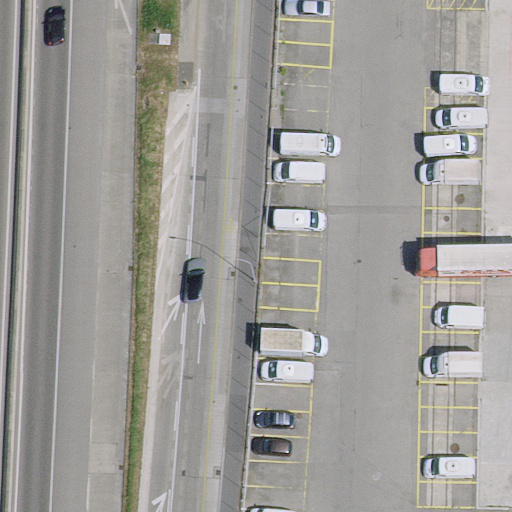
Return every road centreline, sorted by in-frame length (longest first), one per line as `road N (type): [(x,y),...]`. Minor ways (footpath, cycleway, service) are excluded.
road 1 (tertiary): [(183,511),(226,0)]
road 2 (primary): [(34,511),(55,0)]
